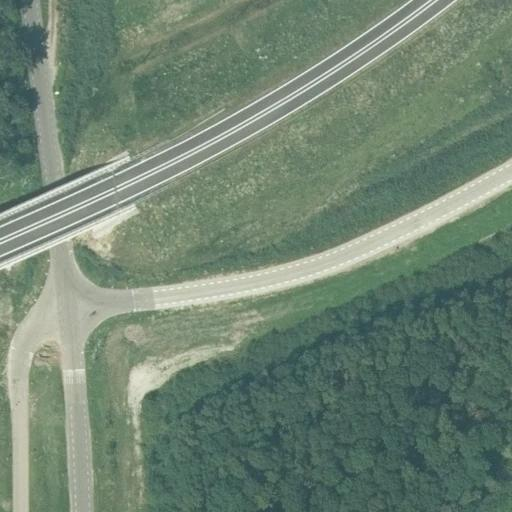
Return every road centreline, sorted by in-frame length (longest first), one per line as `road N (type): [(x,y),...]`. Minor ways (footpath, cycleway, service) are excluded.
road 1 (unclassified): [(64,310),(282,275),(353,250),(511,168)]
road 2 (unclassified): [(114,195),(272,113),(439,0)]
road 3 (unclassified): [(64,310),(26,0)]
road 4 (unclassified): [(18,511),(16,357),(29,325),(64,310)]
road 5 (unclassified): [(77,511),(64,310)]
road 6 (unclassified): [(114,195),(0,246)]
